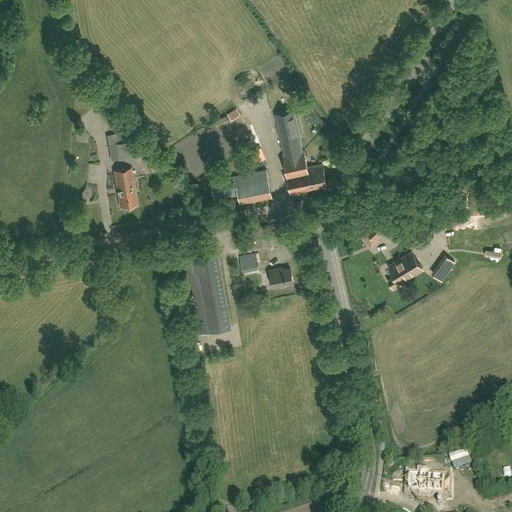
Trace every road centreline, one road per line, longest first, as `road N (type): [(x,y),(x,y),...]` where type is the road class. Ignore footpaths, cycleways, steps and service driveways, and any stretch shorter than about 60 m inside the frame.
road 1 (unclassified): [(0,262),(274,209),(326,213)]
road 2 (tertiary): [(352,511),(369,468),(367,442),(324,245),(326,213)]
road 3 (tertiary): [(326,213),(459,0)]
